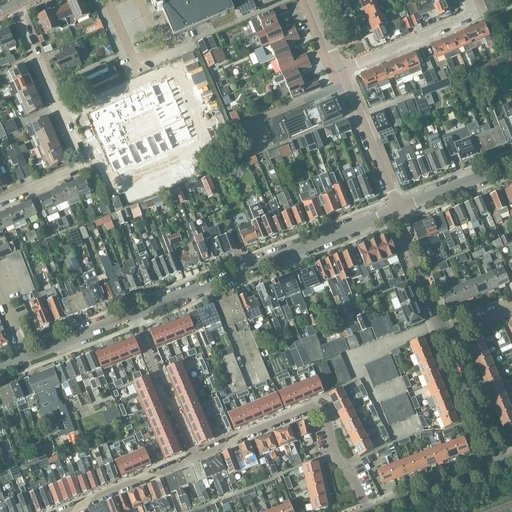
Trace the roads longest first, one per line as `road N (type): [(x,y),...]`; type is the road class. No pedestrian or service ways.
road 1 (residential): [(131,314),(395,210)]
road 2 (residential): [(0,201),(81,160),(13,4)]
road 3 (residential): [(195,459),(131,314)]
road 4 (residential): [(341,71),(465,19),(466,0)]
road 5 (residential): [(395,210),(341,71)]
road 6 (residential): [(495,463),(442,331)]
road 7 (residential): [(67,511),(195,459)]
road 8 (residential): [(368,511),(495,463)]
road 9 (residential): [(442,331),(395,210)]
road 10 (residential): [(195,459),(312,405)]
road 11 (residential): [(395,210),(511,164)]
road 12 (residential): [(368,511),(335,457),(326,413),(312,405)]
